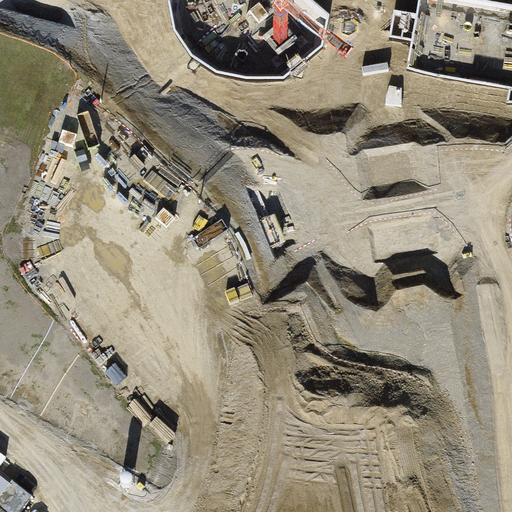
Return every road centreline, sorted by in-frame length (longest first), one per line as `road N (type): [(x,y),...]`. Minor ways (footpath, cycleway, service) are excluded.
road 1 (primary): [(314,197),(355,246),(374,292),(440,507)]
road 2 (primary): [(440,507),(440,281),(462,197)]
road 3 (primary): [(217,70),(226,102),(261,158),(314,197)]
road 4 (primary): [(314,197),(392,214),(462,197)]
road 5 (primary): [(115,0),(169,24),(217,70)]
